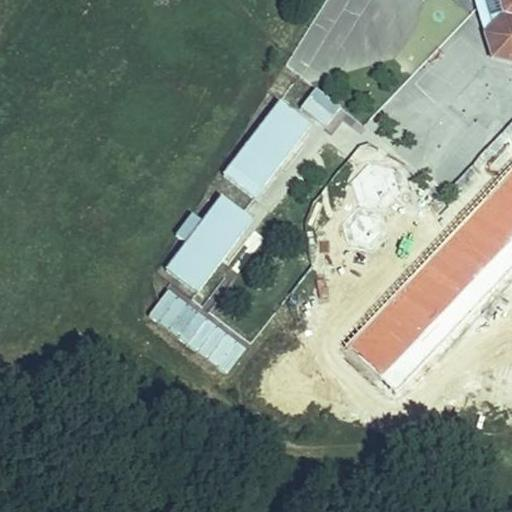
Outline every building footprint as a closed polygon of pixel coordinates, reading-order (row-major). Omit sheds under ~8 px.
[(479,0),(488,31),(508,12),(503,0),(479,0)] [(511,0),(503,0),(508,12),(511,13),(511,0)] [(511,58),(511,13),(508,12),(488,31),(496,54),(511,58)] [(283,104),(226,172),(254,195),(310,127),(283,104)] [(353,209),(420,263),(447,229),(380,176),(353,209)] [(511,177),(352,349),(382,377),(511,237),(511,177)] [(198,294),(255,220),(223,195),(203,221),(194,214),(176,236),(186,243),(166,269),(198,294)] [(341,222),(309,264),(343,290),(375,248),(341,222)]
